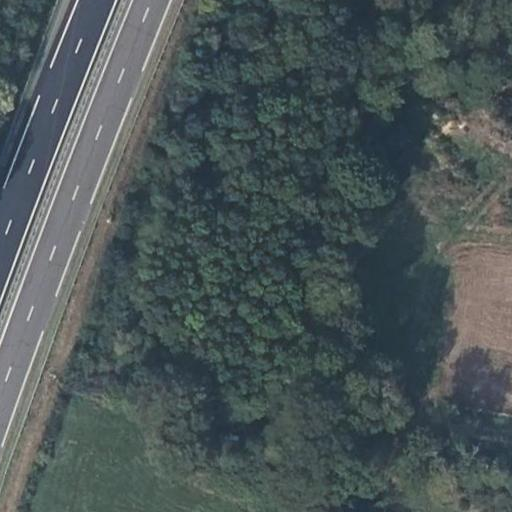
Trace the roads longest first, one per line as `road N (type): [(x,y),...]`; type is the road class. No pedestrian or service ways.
road 1 (trunk): [(0,401),(154,0)]
road 2 (trunk): [(102,0),(0,258)]
road 3 (track): [(511,407),(376,373)]
